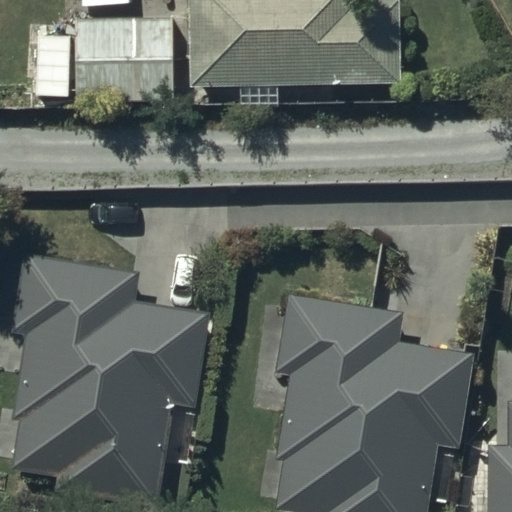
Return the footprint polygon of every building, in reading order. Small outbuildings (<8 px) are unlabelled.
[(353,2),(352,0),(193,0),(196,81),(397,75),(395,0),(353,2)] [(168,15),(74,18),(75,89),(170,86),(168,15)] [(122,280),(127,253),(22,236),(11,305),(26,307),(11,392),(20,393),(13,435),(63,444),(61,457),(146,471),(163,374),(183,377),(197,293),(122,280)] [(386,323),(390,296),(286,279),(274,347),(290,350),(275,435),(284,436),(277,478),(327,486),(325,500),(396,511),(410,511),(427,417),(447,420),(461,336),(386,323)] [(511,511),(511,387),(508,387),(508,426),(488,426),(488,511),(511,511)]
